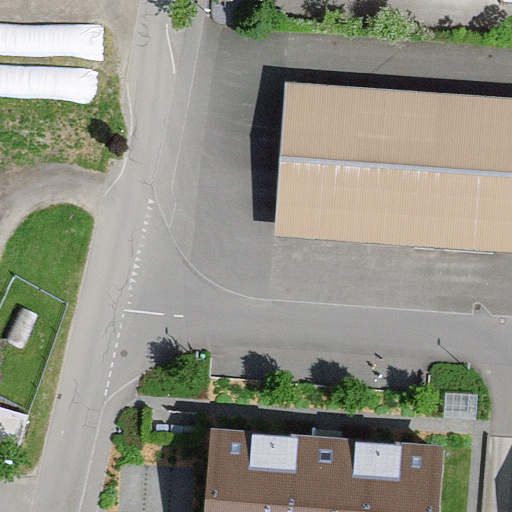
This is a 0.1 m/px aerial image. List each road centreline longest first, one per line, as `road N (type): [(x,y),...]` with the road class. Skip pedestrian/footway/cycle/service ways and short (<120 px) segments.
road 1 (residential): [(110,305),(511,337)]
road 2 (residential): [(166,0),(110,305)]
road 3 (residential): [(110,305),(59,511)]
